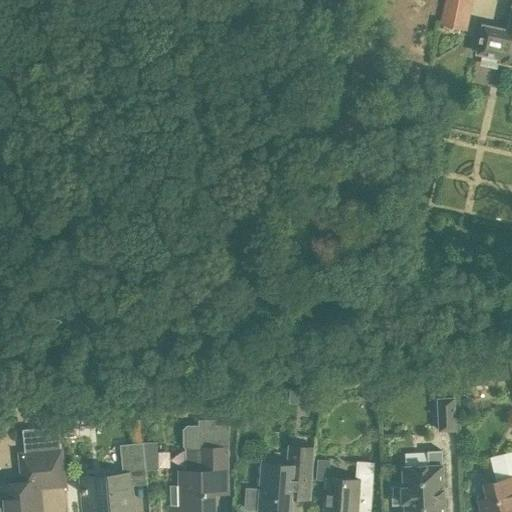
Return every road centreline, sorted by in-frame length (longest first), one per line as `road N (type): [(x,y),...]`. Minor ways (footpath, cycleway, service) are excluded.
road 1 (track): [(293,356),(0,387)]
road 2 (track): [(511,333),(293,356)]
